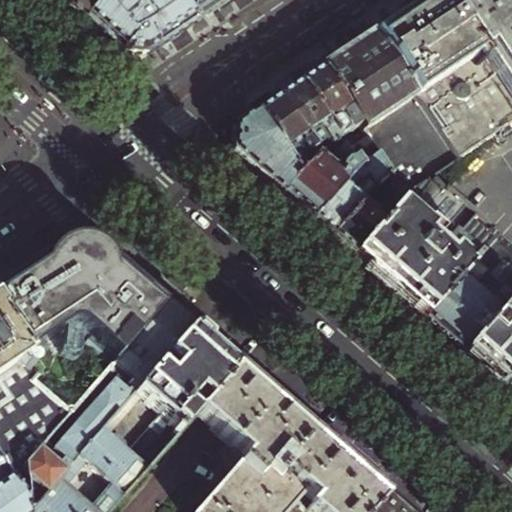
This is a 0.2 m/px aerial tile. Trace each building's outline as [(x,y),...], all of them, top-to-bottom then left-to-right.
[(79,24),(100,0),(59,0),(56,4),(71,16),(79,24)] [(172,39),(193,25),(177,0),(100,0),(79,24),(101,43),(117,57),(142,59),(151,53),(172,39)] [(177,0),(193,25),(227,2),(230,0),(177,0)] [(454,160),(511,121),(511,108),(441,0),(424,0),(406,12),(372,35),(454,160)] [(511,0),(441,0),(511,108),(511,0)] [(404,200),(407,196),(432,180),(456,165),(454,160),(372,35),(344,54),(327,65),(319,71),(373,153),(388,175),(404,200)] [(333,138),(355,173),(373,153),(319,71),(311,76),(297,85),(333,138)] [(275,100),(315,158),(333,138),(297,85),(288,92),(275,100)] [(255,113),(297,178),(315,158),(275,100),(266,106),(255,113)] [(268,186),(280,196),(297,178),(255,113),(232,129),(232,142),(231,153),(268,186)] [(355,173),(333,138),(315,158),(297,178),(280,196),(297,211),(311,223),(355,173)] [(388,175),(373,153),(355,173),(311,223),(321,233),(330,240),(359,207),(375,189),(388,175)] [(388,175),(375,189),(389,202),(382,204),(374,212),(373,219),(359,207),(330,240),(343,252),(352,260),(404,200),(388,175)] [(423,321),(497,237),(432,180),(407,196),(404,200),(352,260),(365,270),(390,293),(412,312),(423,321)] [(511,250),(497,237),(423,321),(435,332),(452,347),(461,355),(511,296),(511,250)] [(14,336),(25,353),(64,329),(67,327),(69,327),(70,326),(74,327),(78,328),(80,329),(127,277),(119,276),(119,272),(117,269),(115,267),(111,263),(107,263),(106,257),(104,254),(91,242),(85,240),(78,239),(70,239),(65,240),(58,245),(51,249),(48,253),(46,258),(42,257),(38,258),(35,260),(33,263),(32,266),(31,268),(24,268),(0,283),(0,318),(12,338),(14,336)] [(130,277),(127,277),(80,329),(115,363),(163,308),(141,287),(130,277)] [(511,296),(461,355),(483,374),(500,389),(511,374),(511,296)] [(179,321),(163,308),(115,363),(114,364),(131,379),(126,385),(131,389),(127,394),(116,384),(57,452),(74,467),(78,463),(101,436),(134,398),(191,332),(179,321)] [(0,394),(3,393),(0,388),(0,373),(27,356),(25,353),(14,336),(12,338),(0,318),(0,394)] [(215,353),(191,332),(134,398),(159,419),(126,457),(148,476),(196,419),(236,371),(215,353)] [(305,511),(373,511),(384,500),(371,490),(310,436),(260,392),(236,371),(196,419),(245,461),(201,511),(290,511),(297,504),(305,511)] [(511,374),(500,389),(511,400),(511,399),(511,374)] [(109,443),(101,436),(78,463),(124,503),(148,476),(126,457),(123,455),(126,452),(124,446),(117,440),(111,440),(109,443)] [(28,504),(28,511),(35,511),(58,486),(67,476),(39,451),(24,468),(28,504)] [(0,511),(28,511),(28,504),(0,460),(0,511)] [(89,511),(58,486),(35,511),(89,511)] [(396,511),(384,500),(373,511),(396,511)]
